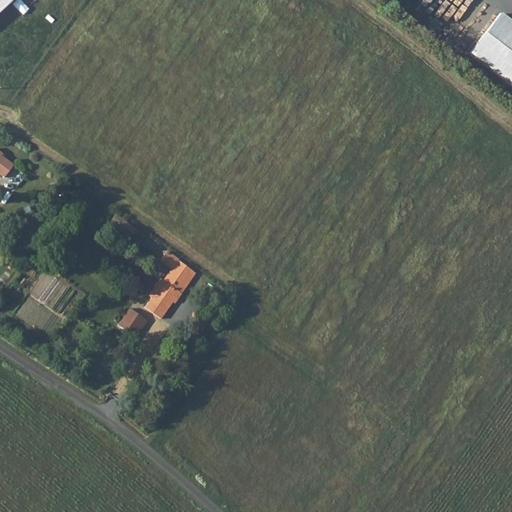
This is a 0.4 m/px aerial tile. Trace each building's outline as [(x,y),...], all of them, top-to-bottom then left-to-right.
[(470,53),(511,86),(511,22),(501,14),(470,53)] [(0,151),(0,173),(4,177),(13,164),(3,156),(4,154),(0,151)] [(124,221),(120,232),(133,238),(138,226),(124,221)] [(177,261),(162,282),(152,297),(167,308),(173,300),(178,291),(181,293),(189,280),(185,277),(190,270),(177,261)] [(185,277),(189,280),(194,273),(190,270),(185,277)] [(159,280),(149,295),(152,297),(162,282),(159,280)] [(173,300),(175,302),(181,293),(178,291),(173,300)] [(146,307),(160,318),(167,308),(152,297),(146,307)] [(129,307),(118,322),(134,334),(145,318),(129,307)]
